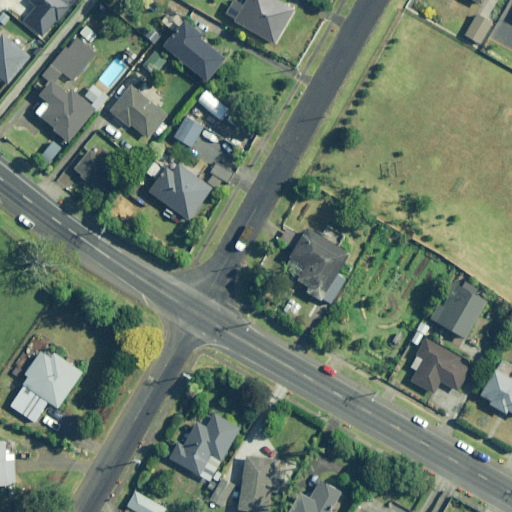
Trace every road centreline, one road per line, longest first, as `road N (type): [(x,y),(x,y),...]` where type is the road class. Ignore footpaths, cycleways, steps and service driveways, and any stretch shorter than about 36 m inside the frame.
road 1 (secondary): [(511,495),(194,312)]
road 2 (residential): [(194,312),(371,0)]
road 3 (secondary): [(194,312),(0,177)]
road 4 (residential): [(81,511),(194,312)]
